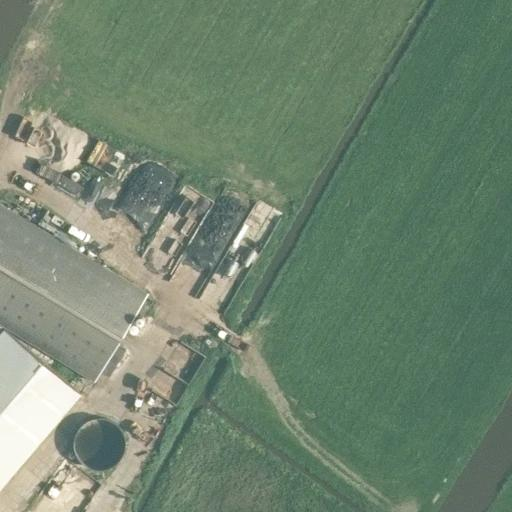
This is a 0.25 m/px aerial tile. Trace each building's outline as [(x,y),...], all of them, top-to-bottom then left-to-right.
[(157,163),(134,203),(155,215),(178,176),(157,163)] [(102,186),(111,197),(122,189),(114,178),(102,186)] [(182,238),(210,193),(191,182),(164,227),(182,238)] [(0,323),(96,382),(150,293),(0,203),(0,323)] [(252,212),(208,285),(229,298),(273,225),(252,212)] [(1,331),(0,332),(0,490),(79,396),(1,331)] [(134,437),(134,431),(132,426),(129,421),(125,416),(120,413),(115,410),(109,409),(104,409),(95,411),(90,414),(86,418),(83,421),(81,426),(79,432),(79,437),(79,442),(81,447),(83,451),(86,455),(90,459),(96,462),(100,464),(105,464),(113,464),(117,462),(121,460),(125,457),(129,453),(132,448),(134,442),(134,437)]
